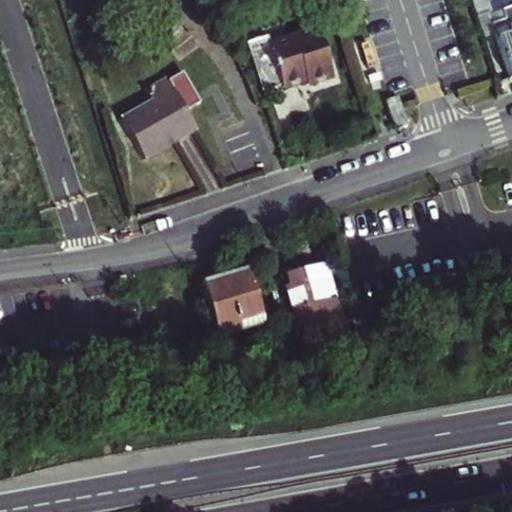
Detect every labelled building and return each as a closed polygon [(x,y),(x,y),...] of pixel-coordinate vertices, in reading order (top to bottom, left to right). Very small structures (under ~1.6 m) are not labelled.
[(511,2),(511,0),(497,0),(506,26),(494,29),(511,82),(511,2)] [(269,42),(266,34),(241,43),(258,90),(293,78),(303,74),(305,80),(331,70),(315,25),(269,42)] [(194,102),(178,74),(163,83),(179,111),(194,102)] [(188,140),(194,136),(179,111),(163,83),(161,80),(138,94),(146,108),(121,123),(145,165),(188,140)] [(340,324),(320,262),(299,268),(280,274),(300,337),(340,324)] [(262,323),(247,269),(223,275),(200,282),(216,336),(262,323)]
